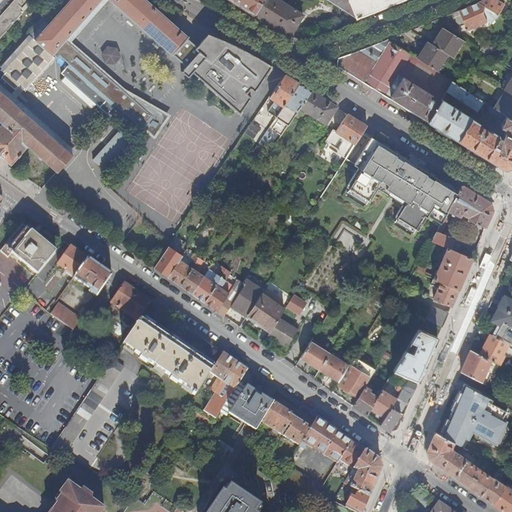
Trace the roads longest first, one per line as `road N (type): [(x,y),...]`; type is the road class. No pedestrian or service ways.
road 1 (residential): [(399,456),(13,194)]
road 2 (tertiary): [(399,456),(511,210)]
road 3 (residential): [(290,59),(511,194)]
road 4 (residential): [(444,0),(290,59)]
road 5 (unknown): [(121,267),(51,372)]
